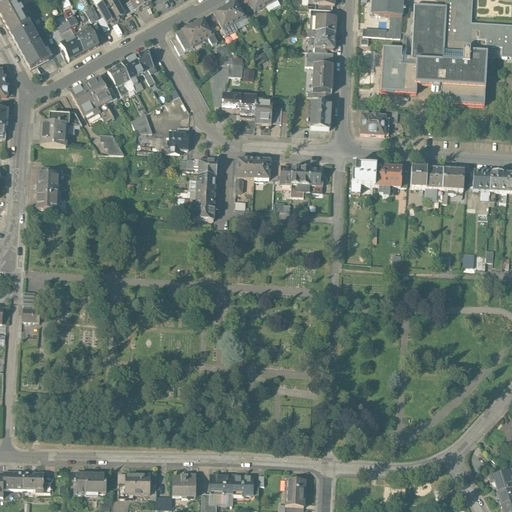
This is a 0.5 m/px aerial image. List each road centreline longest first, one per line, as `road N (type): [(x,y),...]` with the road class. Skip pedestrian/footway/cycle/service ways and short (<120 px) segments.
road 1 (residential): [(2,460),(328,464)]
road 2 (residential): [(153,33),(206,128),(225,145),(339,150)]
road 3 (residential): [(17,242),(2,460)]
road 4 (residential): [(339,150),(511,160)]
road 5 (residential): [(17,242),(24,90)]
road 6 (residential): [(339,150),(346,0)]
road 7 (residential): [(24,90),(59,84),(153,33)]
road 8 (residential): [(328,464),(450,464)]
